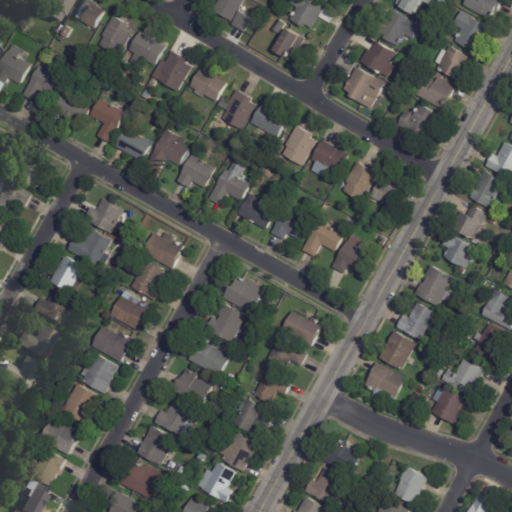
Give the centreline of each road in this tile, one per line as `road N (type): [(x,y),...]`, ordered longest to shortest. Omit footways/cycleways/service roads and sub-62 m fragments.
road 1 (tertiary): [(511,47),(260,511)]
road 2 (residential): [(360,316),(0,113)]
road 3 (residential): [(145,0),(439,172)]
road 4 (residential): [(223,242),(71,511)]
road 5 (residential): [(511,480),(325,397)]
road 6 (residential): [(87,163),(0,319)]
road 7 (residential): [(511,384),(441,511)]
